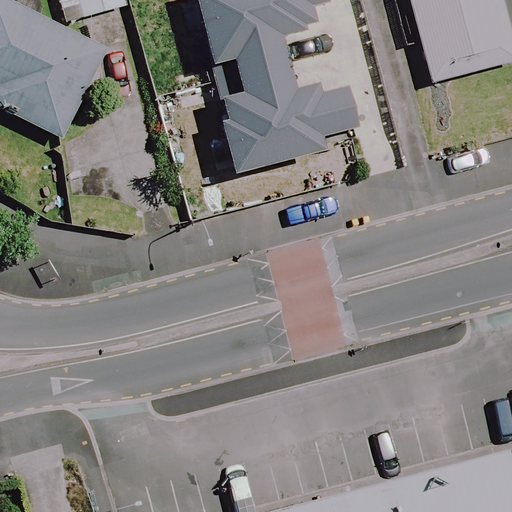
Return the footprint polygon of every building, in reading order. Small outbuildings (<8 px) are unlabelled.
[(118,11),(114,0),(70,0),(77,23),(118,11)] [(129,0),(132,9),(123,11),(133,50),(148,46),(172,142),(232,126),(213,51),(244,43),(238,20),(274,11),(271,0),(129,0)] [(511,0),(400,0),(423,87),(507,66),(490,0),(511,0)] [(0,117),(53,143),(97,53),(0,5),(0,117)] [(511,511),(511,450),(262,511),(511,511)]
